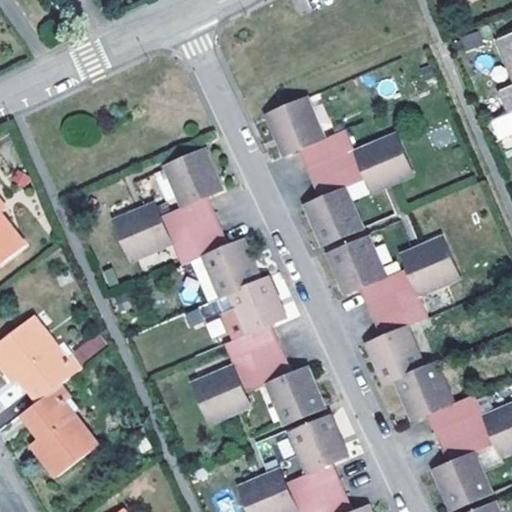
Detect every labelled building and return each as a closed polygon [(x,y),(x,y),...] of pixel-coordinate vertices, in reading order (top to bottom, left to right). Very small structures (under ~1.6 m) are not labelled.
[(511,36),(497,42),(511,77),(511,87),(500,93),(509,115),(511,113),(511,36)] [(301,97),(266,111),(283,152),(295,147),(318,138),(301,97)] [(511,113),(509,115),(491,122),(499,142),(511,136),(511,113)] [(363,177),(352,152),(342,128),(318,138),(295,147),(316,197),(339,187),(363,177)] [(352,152),(363,177),(367,187),(407,171),(393,136),(352,152)] [(183,202),(206,193),(217,188),(200,148),(165,162),(183,202)] [(339,187),(316,197),(305,202),(322,242),(356,227),(339,187)] [(189,257),(204,251),(226,242),(206,193),(183,202),(158,213),(169,237),(179,261),(189,257)] [(0,198),(0,264),(25,245),(1,213),(7,208),(0,198)] [(169,237),(158,213),(154,203),(114,220),(129,254),(169,237)] [(356,285),(378,275),(361,235),(328,250),(345,290),(356,285)] [(255,277),(237,237),(226,242),(204,251),(220,292),(228,289),(255,277)] [(403,265),(414,290),(454,273),(439,238),(399,255),(403,265)] [(220,292),(204,251),(189,257),(206,298),(220,292)] [(403,265),(378,275),(356,285),(378,335),(401,325),(424,315),(414,290),(403,265)] [(280,315),(262,274),(255,277),(228,289),(239,314),(246,330),(268,320),(280,315)] [(225,320),(232,336),(246,330),(239,314),(225,320)] [(62,385),(83,369),(72,355),(67,358),(34,316),(0,342),(0,362),(6,370),(16,363),(21,369),(16,373),(21,379),(38,403),(62,385)] [(221,317),(206,323),(212,339),(227,333),(221,317)] [(268,320),(246,330),(232,336),(223,340),(233,365),(243,389),(266,379),(290,369),(268,320)] [(394,375),(417,365),(401,325),(378,335),(366,340),(383,379),(394,375)] [(74,349),(81,362),(108,345),(101,333),(74,349)] [(417,365),(394,375),(411,415),(423,410),(446,401),(428,360),(417,365)] [(15,383),(21,379),(16,373),(21,369),(16,363),(6,370),(15,383)] [(248,400),(243,389),(233,365),(192,382),(207,417),(248,400)] [(300,365),(290,369),(266,379),(284,419),(318,405),(300,365)] [(38,403),(22,415),(39,437),(49,451),(42,457),(57,476),(97,445),(65,402),(72,397),(62,385),(38,403)] [(491,440),(480,416),(469,391),(446,401),(423,410),(445,461),(466,451),(491,440)] [(511,401),(480,416),(491,440),(495,451),(511,443),(511,401)] [(306,467),(330,457),(341,453),(323,413),(290,427),(306,467)] [(31,443),(42,457),(49,451),(39,437),(31,443)] [(466,451),(445,461),(432,466),(449,505),(483,491),(466,451)] [(330,457),(306,467),(283,477),(293,502),(297,511),(339,511),(351,507),(330,457)] [(269,511),(293,502),(283,477),(278,466),(238,483),(249,511),(269,511)] [(492,511),(487,500),(458,511),(492,511)] [(366,511),(362,502),(351,507),(339,511),(366,511)]
